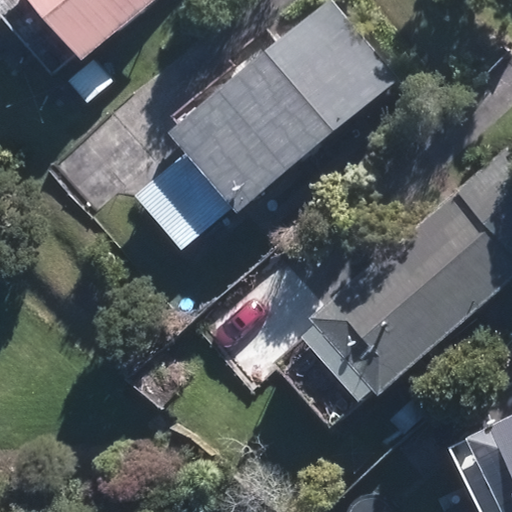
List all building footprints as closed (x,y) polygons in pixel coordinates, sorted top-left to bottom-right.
[(49,0),(102,57),(165,0),(49,0)] [(247,201),(255,210),(407,79),(338,0),(186,131),(200,147),(144,195),(192,249),(247,201)] [(101,58),(60,11),(32,35),(93,105),(121,81),(101,58)] [(87,142),(62,164),(101,208),(126,185),(87,142)] [(511,149),(328,314),(333,320),(319,332),(379,398),(393,385),(397,390),(511,287),(511,149)] [(511,511),(511,418),(462,444),(495,511),(511,511)]
